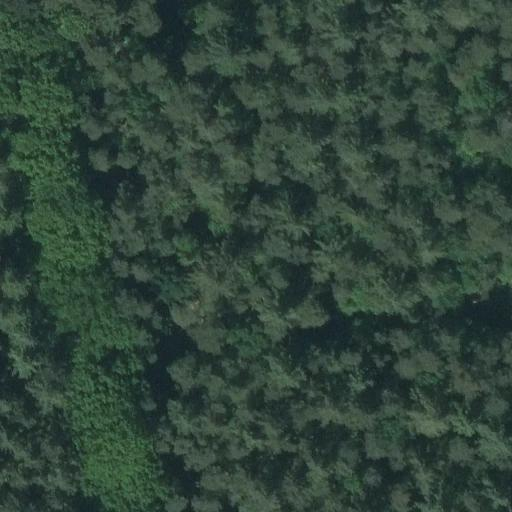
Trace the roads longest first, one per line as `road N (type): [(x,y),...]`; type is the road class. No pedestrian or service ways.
road 1 (unknown): [(511,54),(460,34),(411,38),(350,63),(194,51),(94,73),(6,67)]
road 2 (track): [(511,305),(75,344)]
road 3 (track): [(75,344),(2,47)]
road 4 (track): [(75,344),(116,511)]
